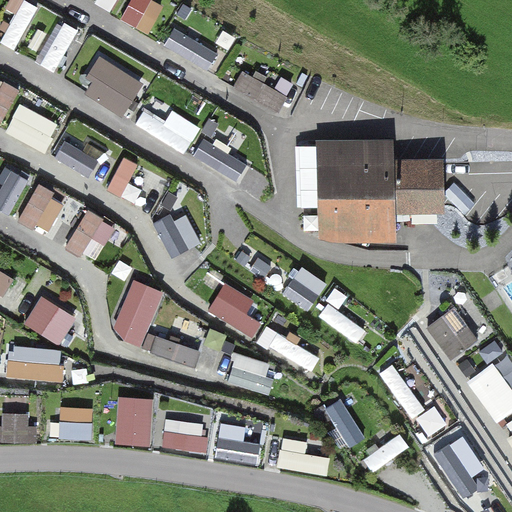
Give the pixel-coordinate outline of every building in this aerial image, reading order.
[(19,0),(2,40),(22,49),(41,5),(29,0),(19,0)] [(99,0),(98,1),(114,11),(120,0),(99,0)] [(155,0),(134,0),(124,17),(151,34),(168,8),(155,0)] [(68,21),(44,63),(59,71),(83,29),(68,21)] [(101,60),(84,94),(130,117),(147,83),(101,60)] [(244,71),(235,89),(283,112),(294,87),(287,84),(284,90),(244,71)] [(0,124),(1,126),(22,94),(0,80),(0,124)] [(46,151),(61,124),(24,103),(9,130),(46,151)] [(203,127),(175,110),(168,121),(147,109),(139,123),(188,152),(203,127)] [(231,125),(221,141),(238,153),(249,138),(231,125)] [(68,134),(58,161),(97,174),(107,147),(68,134)] [(206,136),(195,153),(242,183),(253,166),(206,136)] [(399,141),(321,142),(323,238),(401,236),(401,214),(400,160),(399,141)] [(131,182),(141,164),(126,155),(109,187),(134,201),(141,188),(131,182)] [(450,213),(449,159),(400,160),(401,214),(450,213)] [(0,192),(0,207),(14,214),(32,179),(12,169),(0,192)] [(511,201),(511,193),(511,181),(464,185),(466,205),(511,201)] [(49,234),(69,204),(41,185),(21,216),(49,234)] [(89,208),(67,244),(98,264),(121,228),(89,208)] [(205,242),(187,210),(158,227),(177,259),(205,242)] [(282,279),(293,253),(251,234),(240,261),(282,279)] [(312,310),(331,283),(305,264),(285,290),(312,310)] [(0,292),(9,297),(19,279),(0,268),(0,292)] [(116,333),(147,344),(167,291),(136,279),(116,333)] [(265,322),(249,313),(258,299),(228,281),(211,309),(256,337),(265,322)] [(45,295),(28,322),(63,345),(80,318),(45,295)] [(360,342),(369,329),(330,301),(321,314),(360,342)] [(453,364),(482,343),(457,309),(428,329),(453,364)] [(154,351),(198,367),(204,351),(161,334),(154,351)] [(11,375),(64,379),(66,349),(13,345),(11,375)] [(238,351),(229,379),(269,391),(277,364),(238,351)] [(499,422),(511,413),(511,383),(496,361),(470,379),(499,422)] [(382,372),(415,415),(427,406),(393,363),(382,372)] [(121,397),(120,445),(156,445),(157,398),(121,397)] [(35,441),(33,398),(5,399),(6,442),(35,441)] [(342,399),(328,408),(352,445),(366,437),(342,399)] [(431,435),(450,423),(437,403),(418,415),(431,435)] [(62,406),(62,439),(96,439),(96,406),(62,406)] [(164,448),(208,452),(211,424),(167,420),(164,448)] [(247,440),(249,430),(224,425),(217,455),(266,465),(270,445),(247,440)] [(376,471),(412,446),(403,433),(367,459),(376,471)] [(330,476),(333,459),(309,454),(311,443),(286,438),(281,467),(330,476)] [(479,503),(499,487),(467,445),(446,460),(479,503)]
